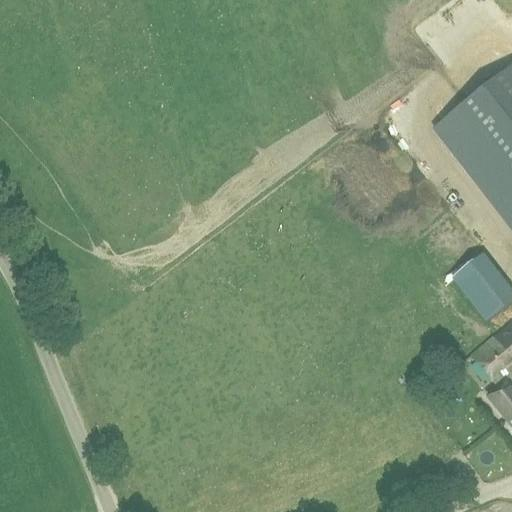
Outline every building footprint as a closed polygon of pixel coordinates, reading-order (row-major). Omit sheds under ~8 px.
[(511,71),(435,131),(511,231),(511,71)] [(460,287),(491,257),(471,237),(440,266),(460,287)] [(121,255),(105,263),(116,288),(132,280),(121,255)] [(479,303),(504,275),(489,262),(464,289),(479,303)] [(490,312),(511,302),(511,286),(510,283),(482,295),(490,312)] [(488,399),(491,403),(511,385),(511,320),(470,357),(498,390),(488,399)] [(511,385),(491,403),(511,428),(511,385)]
